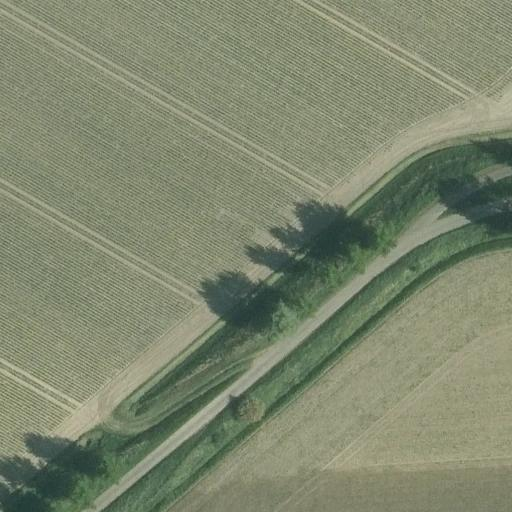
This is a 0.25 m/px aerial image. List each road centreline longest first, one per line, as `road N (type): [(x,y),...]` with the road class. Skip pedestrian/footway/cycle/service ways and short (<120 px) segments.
road 1 (unclassified): [(96,511),(398,247)]
road 2 (unclassified): [(511,171),(450,198),(398,247)]
road 3 (unclassified): [(398,247),(511,198)]
